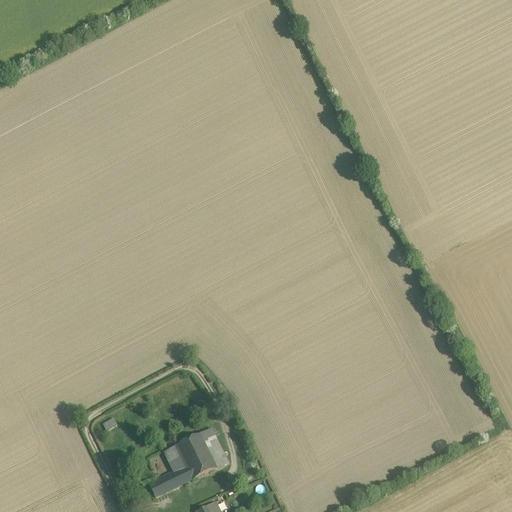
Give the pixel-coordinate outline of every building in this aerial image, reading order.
[(103,423),(107,431),(118,426),(114,418),(103,423)] [(223,452),(212,430),(201,435),(213,458),(223,452)] [(201,435),(176,448),(186,466),(193,480),(193,482),(218,469),(213,458),(201,435)] [(176,448),(165,453),(174,472),(186,466),(176,448)] [(223,452),(213,458),(218,469),(229,464),(223,452)] [(174,472),(173,472),(180,486),(193,480),(186,466),(174,472)] [(173,472),(149,484),(156,498),(180,486),(173,472)]
